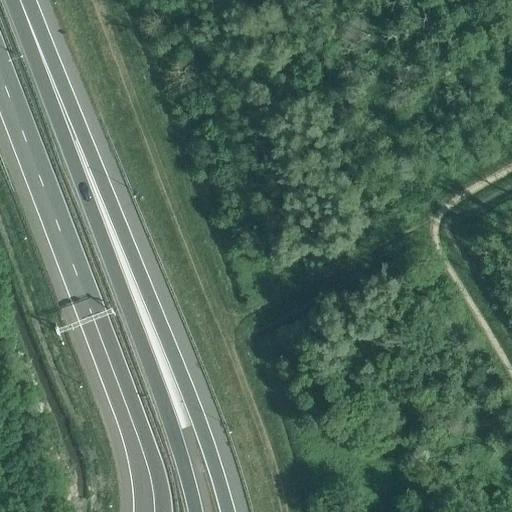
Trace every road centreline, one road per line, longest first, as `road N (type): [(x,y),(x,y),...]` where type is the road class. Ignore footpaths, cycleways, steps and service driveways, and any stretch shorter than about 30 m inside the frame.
road 1 (motorway): [(228,511),(198,419),(19,0)]
road 2 (unknown): [(283,511),(267,444),(99,0)]
road 3 (motorway): [(195,511),(19,0)]
road 4 (motorway): [(0,70),(137,437),(154,511)]
road 5 (unknown): [(511,375),(434,239),(442,209),(511,169)]
